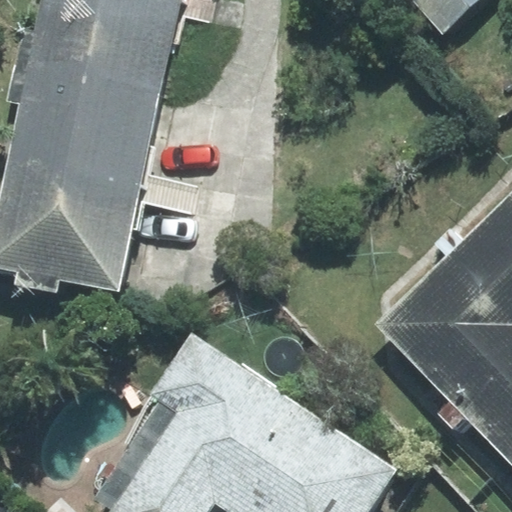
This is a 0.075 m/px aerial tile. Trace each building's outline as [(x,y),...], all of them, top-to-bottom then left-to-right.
[(40,0),(28,64),(161,90),(179,0),(177,0),(40,0)] [(412,0),(443,34),(481,0),(412,0)] [(8,160),(142,187),(161,90),(28,64),(8,160)] [(120,292),(142,187),(8,160),(0,201),(0,268),(18,272),(15,283),(57,292),(60,280),(120,292)] [(511,191),(484,218),(511,246),(511,191)] [(448,256),(378,324),(511,326),(511,246),(484,218),(463,240),(453,229),(437,245),(448,256)] [(511,326),(378,324),(452,399),(437,414),(453,430),(466,418),(511,461),(511,460),(511,326)] [(365,511),(393,470),(193,340),(127,441),(132,444),(95,500),(111,511),(110,511),(365,511)]
